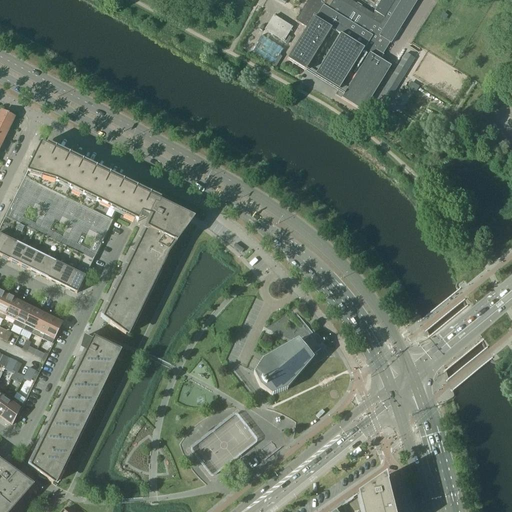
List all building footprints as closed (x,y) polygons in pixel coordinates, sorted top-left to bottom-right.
[(297,43),(287,60),(305,71),(331,29),(352,42),(337,67),(327,84),(350,98),(347,103),(363,113),(391,67),(381,61),(382,60),(381,59),(390,44),(391,44),(418,0),(382,0),(383,1),(381,0),(374,12),(375,13),(374,15),(349,0),(308,0),(299,15),(295,21),(306,28),(297,43)] [(293,28),(273,16),(264,31),(283,42),(293,28)] [(261,36),(251,52),(275,68),(282,57),(279,56),(283,50),(261,36)] [(406,53),(387,85),(395,90),(414,59),(406,53)] [(393,95),(384,89),(373,107),(374,107),(378,109),(380,111),(382,112),(393,95)] [(374,107),(370,114),(376,117),(380,111),(378,109),(374,107)] [(0,123),(9,128),(14,117),(2,111),(1,113),(0,114),(0,123)] [(0,123),(0,136),(4,138),(9,128),(0,123)] [(33,161),(27,172),(31,173),(56,180),(55,183),(69,187),(69,190),(83,194),(82,196),(96,200),(96,203),(110,207),(109,209),(125,214),(137,223),(141,216),(149,218),(131,255),(135,257),(108,313),(106,312),(106,313),(103,311),(100,317),(108,323),(118,331),(125,336),(127,333),(131,319),(133,320),(134,319),(131,318),(139,307),(140,306),(138,305),(145,294),(146,294),(146,293),(144,292),(152,281),(152,282),(153,280),(150,279),(158,268),(165,255),(178,228),(183,218),(160,207),(142,202),(143,198),(128,190),(40,147),(34,159),(33,161)] [(4,246),(0,253),(0,256),(6,260),(8,261),(13,251),(16,244),(7,239),(4,246)] [(13,251),(8,261),(9,261),(16,265),(18,266),(23,255),(26,249),(16,244),(13,251)] [(23,255),(18,266),(19,266),(26,270),(28,270),(33,260),(36,254),(26,249),(23,255)] [(33,260),(28,270),(29,271),(36,274),(37,275),(42,265),(46,258),(36,254),(33,260)] [(42,265),(37,275),(38,276),(45,279),(47,280),(52,270),(55,263),(46,258),(42,265)] [(52,270),(47,280),(48,280),(55,284),(57,285),(62,274),(65,268),(55,263),(52,270)] [(62,274),(57,285),(58,285),(65,289),(66,289),(72,279),(75,273),(65,268),(62,274)] [(72,279),(66,289),(67,290),(77,294),(79,289),(82,284),(85,278),(75,273),(72,279)] [(4,295),(0,302),(0,319),(4,321),(6,316),(5,316),(14,300),(12,299),(11,299),(4,296),(5,295),(4,295)] [(5,316),(6,316),(15,321),(23,304),(21,303),(21,304),(14,301),(14,300),(5,316)] [(25,326),(33,309),(31,308),(31,309),(24,305),(23,304),(15,321),(13,325),(23,330),(25,326)] [(43,314),(41,313),(40,314),(33,310),(34,309),(33,309),(25,326),(23,330),(32,335),(43,314)] [(43,314),(32,335),(42,340),(52,319),(50,318),(43,315),(43,314)] [(42,340),(53,345),(58,336),(57,335),(60,328),(62,324),(53,320),(53,319),(52,319),(42,340)] [(286,390),(312,359),(316,363),(328,357),(303,327),(294,337),(298,341),(262,361),(253,374),(259,387),(271,395),(286,390)] [(30,460),(27,466),(37,473),(40,475),(38,478),(45,481),(45,479),(46,479),(49,482),(53,484),(54,482),(55,481),(54,480),(58,468),(60,469),(61,468),(59,466),(66,456),(67,456),(67,455),(65,453),(73,443),(74,442),(71,441),(79,430),(80,429),(78,428),(85,417),(86,417),(86,416),(84,415),(92,404),(93,403),(90,401),(98,391),(99,391),(99,390),(117,354),(118,351),(107,345),(108,343),(102,340),(100,342),(93,339),(92,342),(83,337),(80,351),(83,352),(71,377),(75,379),(60,411),(35,462),(33,461),(30,460)] [(24,377),(17,374),(15,372),(11,380),(20,384),(24,377)] [(0,399),(0,417),(0,418),(14,399),(5,392),(2,396),(0,399)] [(24,406),(14,399),(0,418),(1,418),(12,425),(15,420),(18,414),(19,415),(24,406)] [(0,511),(5,511),(9,508),(10,508),(13,503),(20,496),(23,491),(31,485),(30,484),(20,477),(22,475),(16,470),(14,472),(7,467),(5,470),(0,465),(0,511)] [(359,497),(345,507),(348,511),(391,511),(385,483),(383,478),(359,495),(359,497)]
